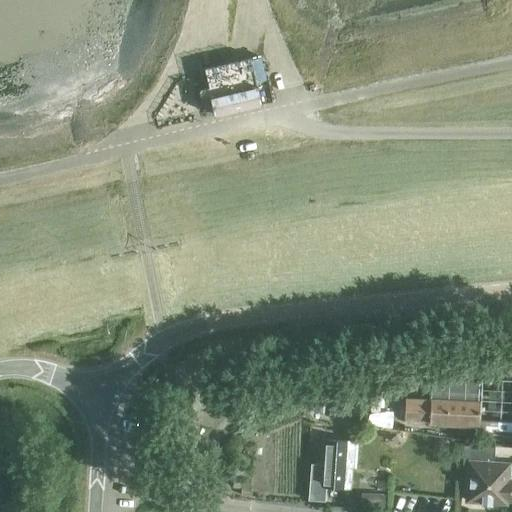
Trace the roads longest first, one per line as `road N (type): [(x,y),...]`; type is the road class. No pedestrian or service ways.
road 1 (tertiary): [(101,392),(165,338),(207,324),(511,290)]
road 2 (residential): [(184,511),(189,478),(217,431),(273,394),(452,366),(511,371)]
road 3 (tertiary): [(101,392),(93,511)]
